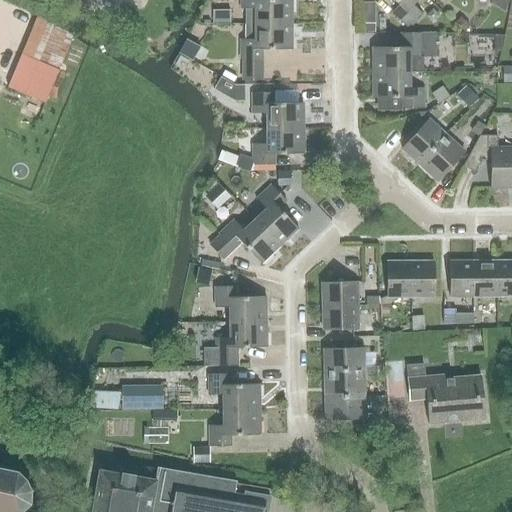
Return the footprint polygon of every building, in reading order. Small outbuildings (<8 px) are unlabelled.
[(244,9),(244,24),(291,24),(291,0),(240,0),(240,9),(244,9)] [(415,0),(393,0),(399,6),(392,13),(407,29),(422,14),(412,4),(415,0)] [(212,10),(212,23),(229,23),(229,10),(212,10)] [(53,24),(36,17),(21,54),(6,87),(44,103),(58,70),(59,70),(72,35),(52,27),(53,24)] [(460,17),(455,23),(464,31),(469,26),(460,17)] [(375,24),(362,23),(362,33),(375,33),(375,24)] [(262,81),(262,49),(291,49),(291,24),(244,24),(244,39),(240,39),(240,60),(242,60),(242,81),(262,81)] [(372,47),(372,73),(409,73),(417,72),(420,72),(420,57),(434,57),(434,33),(401,33),(401,47),(372,47)] [(493,35),(493,51),(500,51),(503,35),(493,35)] [(511,66),(502,67),(503,83),(511,82),(511,66)] [(221,76),(233,82),(235,77),(223,71),(221,76)] [(409,73),(372,73),(372,98),(401,98),(401,109),(423,108),(423,87),(409,87),(409,73)] [(234,85),(234,102),(244,102),(244,85),(234,85)] [(437,104),(449,96),(442,86),(430,94),(437,104)] [(468,108),(477,99),(465,86),(456,95),(468,108)] [(266,113),(266,129),(302,128),(302,103),(273,103),(273,93),(251,93),(252,113),(266,113)] [(401,149),(419,165),(446,135),(428,119),(401,149)] [(476,121),(470,132),(477,137),(484,126),(476,121)] [(302,128),(266,129),(266,144),(252,144),(252,165),(274,164),(274,154),(303,153),(302,128)] [(464,152),(446,135),(419,165),(436,181),(464,152)] [(511,187),(511,147),(497,148),(496,135),(479,135),(462,166),(474,172),(480,160),(490,160),(490,188),(511,187)] [(238,159),(220,152),(216,161),(234,167),(238,159)] [(278,186),(290,185),(289,171),(276,172),(278,186)] [(216,209),(229,196),(218,184),(204,197),(216,209)] [(265,209),(254,219),(279,247),(298,229),(278,208),(286,200),(271,185),(256,199),(265,209)] [(241,243),(261,264),(279,247),(254,219),(244,229),(235,220),(219,235),(220,236),(210,245),(223,260),(241,243)] [(511,260),(495,261),(495,296),(511,296),(511,260)] [(433,261),(410,262),(410,297),(433,297),(433,261)] [(472,297),(472,261),(449,261),(449,297),(472,297)] [(495,261),(472,261),(472,297),(495,296),(495,261)] [(410,297),(410,262),(386,262),(386,297),(410,297)] [(355,282),(321,283),(322,307),(356,306),(355,282)] [(230,322),(266,321),(265,297),(236,297),(236,286),(215,287),(215,308),(229,307),(230,322)] [(380,317),(388,317),(388,304),(379,304),(380,317)] [(356,306),(322,307),(322,330),(356,329),(356,306)] [(454,323),(472,323),(472,313),(454,313),(454,323)] [(411,315),(411,331),(423,331),(423,314),(411,315)] [(266,347),(266,321),(230,322),(230,338),(216,338),(216,348),(202,348),(203,367),(237,366),(237,348),(266,347)] [(363,349),(323,350),(324,373),(376,372),(376,366),(364,366),(363,349)] [(425,399),(428,425),(484,420),(480,376),(444,379),(444,375),(424,377),(423,363),(406,365),(409,400),(425,399)] [(197,385),(196,369),(168,369),(168,385),(197,385)] [(376,372),(324,373),(324,396),(364,395),(363,377),(376,377),(376,372)] [(208,395),(222,395),(222,410),(259,409),(258,384),(229,385),(229,374),(208,375),(208,395)] [(162,385),(121,386),(122,409),(162,409),(162,385)] [(91,391),(87,408),(117,409),(118,408),(121,392),(91,391)] [(364,395),(324,396),(325,419),(364,419),(364,395)] [(230,435),(259,435),(259,409),(222,410),(222,425),(209,425),(209,447),(230,446),(230,435)] [(152,411),(152,420),(176,420),(176,411),(152,411)] [(192,463),(210,463),(209,447),(192,447),(192,463)] [(233,495),(234,486),(235,481),(156,467),(156,472),(154,481),(99,471),(91,511),(266,511),(269,497),(244,493),(243,497),(233,495)] [(0,511),(21,511),(28,506),(28,495),(25,483),(15,473),(0,469),(0,511)]
